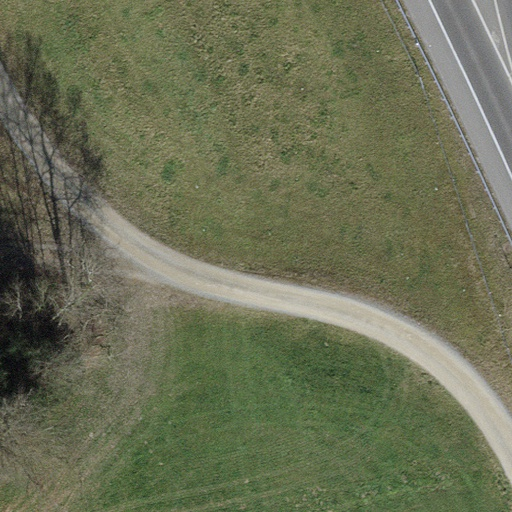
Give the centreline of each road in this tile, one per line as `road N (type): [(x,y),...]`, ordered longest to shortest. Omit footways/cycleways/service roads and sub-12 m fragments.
road 1 (track): [(0,94),(94,225),(188,277),(385,328),(488,414),(511,462)]
road 2 (motorway): [(453,0),(511,122)]
